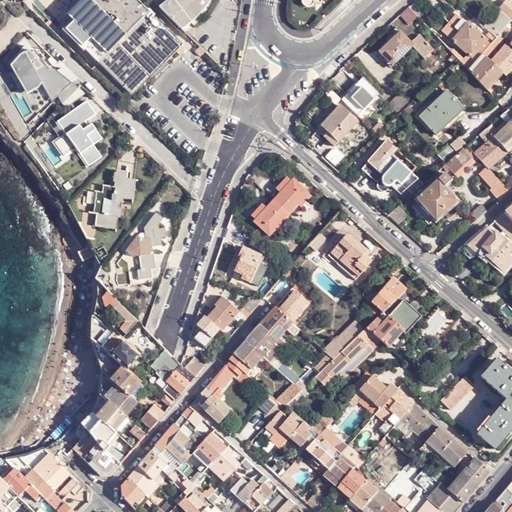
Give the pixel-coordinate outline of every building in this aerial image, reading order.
[(93,3),(90,0),(77,0),(65,12),(75,21),(93,3)] [(108,55),(74,22),(66,31),(99,64),(133,97),(177,52),(182,46),(184,45),(138,0),(95,0),(94,1),(128,34),(108,55)] [(158,7),(182,30),(187,26),(195,19),(204,10),(210,2),(211,0),(168,0),(164,3),(159,7),(158,7)] [(444,0),(441,4),(447,10),(452,4),(447,0),(444,0)] [(94,1),(74,22),(108,55),(128,34),(94,1)] [(501,7),(505,11),(508,14),(511,17),(511,6),(507,1),(501,7)] [(505,11),(488,31),(491,33),(496,38),(499,34),(508,25),(511,20),(511,17),(508,14),(505,11)] [(472,57),(485,42),(487,41),(468,24),(457,14),(450,22),(457,28),(456,30),(448,23),(441,30),(452,40),(472,57)] [(414,46),(411,43),(400,32),(398,34),(392,40),(390,42),(379,52),(387,61),(391,58),(396,63),(413,47),(414,46)] [(496,38),(491,33),(486,38),(491,43),(496,38)] [(496,38),(491,43),(489,46),(482,54),(486,58),(504,38),(499,34),(496,38)] [(419,36),(411,43),(414,46),(413,47),(425,59),(433,50),(419,36)] [(482,54),(489,46),(485,42),(472,57),(467,62),(465,60),(462,63),(468,70),(482,54)] [(11,64),(29,96),(38,89),(40,84),(53,102),(58,96),(73,83),(76,80),(64,68),(52,74),(35,50),(32,52),(25,46),(11,64)] [(187,50),(182,46),(177,52),(181,56),(187,50)] [(511,51),(505,46),(490,62),(502,72),(505,75),(511,67),(511,51)] [(486,58),(482,54),(468,70),(479,82),(486,89),(502,72),(490,62),(486,58)] [(459,60),(455,56),(448,62),(452,66),(459,60)] [(391,58),(387,61),(393,67),(396,63),(391,58)] [(357,83),(341,100),(358,116),(379,94),(365,79),(359,85),(357,83)] [(73,83),(58,96),(63,104),(80,88),(73,83)] [(333,92),(329,96),(336,104),(340,99),(333,92)] [(433,104),(428,109),(431,113),(422,121),(430,130),(436,136),(446,126),(445,125),(449,121),(450,122),(457,116),(463,109),(446,92),(433,104)] [(410,103),(400,94),(390,103),(399,113),(410,103)] [(86,102),(59,122),(68,135),(57,143),(65,155),(75,148),(90,168),(103,157),(94,145),(102,139),(92,125),(86,129),(82,124),(95,115),(86,102)] [(333,136),(339,142),(358,121),(341,105),(331,116),(329,114),(328,115),(331,116),(322,126),(325,129),(333,136)] [(431,113),(428,109),(419,118),(422,121),(431,113)] [(486,130),(507,153),(511,148),(511,122),(511,121),(505,126),(502,130),(495,122),(486,130)] [(325,136),(330,140),(333,136),(325,129),(323,131),(327,134),(325,136)] [(487,168),(488,170),(495,163),(507,153),(486,130),(479,136),(486,145),(475,156),(479,161),(487,168)] [(336,145),(339,142),(333,136),(330,140),(336,145)] [(399,179),(408,170),(391,156),(397,150),(387,141),(368,162),(363,167),(378,181),(377,182),(377,183),(376,186),(378,189),(380,191),(384,192),(387,189),(392,184),(397,179),(399,180),(399,179)] [(436,155),(446,165),(460,153),(450,142),(436,155)] [(446,165),(440,170),(442,172),(445,170),(447,173),(451,171),(454,174),(475,156),(474,155),(467,147),(460,153),(446,165)] [(459,179),(479,161),(475,156),(454,174),(459,179)] [(499,201),(510,192),(488,170),(487,168),(479,175),(492,189),(490,191),(499,201)] [(116,229),(119,217),(123,217),(125,208),(123,208),(125,198),(134,199),(137,182),(128,180),(129,171),(118,169),(117,175),(115,174),(114,181),(116,181),(115,186),(105,185),(103,192),(97,191),(94,213),(96,213),(95,226),(116,229)] [(411,173),(408,170),(399,179),(399,180),(398,184),(401,186),(411,173)] [(459,203),(446,187),(452,181),(445,174),(415,200),(417,202),(434,221),(436,223),(459,203)] [(276,190),(280,194),(291,182),(287,178),(276,190)] [(398,184),(399,180),(397,179),(392,184),(387,189),(390,192),(398,184)] [(280,194),(273,201),(288,216),(298,205),(299,204),(303,200),(308,194),(292,180),(291,182),(280,194)] [(288,216),(273,201),(266,209),(256,220),(254,222),(269,237),(274,231),(278,227),(279,226),(288,216)] [(256,220),(266,209),(262,205),(252,216),(256,220)] [(477,220),(487,212),(481,205),(471,213),(477,220)] [(387,217),(398,226),(407,217),(399,206),(387,217)] [(148,247),(152,246),(162,245),(161,237),(167,236),(165,227),(160,228),(159,224),(164,218),(156,212),(144,227),(146,239),(144,240),(138,236),(125,252),(132,256),(140,255),(142,270),(129,272),(131,285),(150,282),(152,278),(152,273),(155,268),(153,254),(149,254),(148,247)] [(511,228),(511,222),(504,214),(494,222),(504,232),(506,235),(511,241),(511,239),(507,233),(511,228)] [(485,230),(467,246),(478,255),(482,259),(485,257),(503,272),(511,262),(511,259),(506,255),(511,248),(511,247),(502,239),(500,240),(498,238),(494,235),(493,236),(485,230)] [(504,232),(498,238),(500,240),(502,239),(506,235),(504,232)] [(336,240),(340,244),(346,237),(342,233),(336,240)] [(349,236),(348,238),(364,253),(366,251),(349,236)] [(339,263),(358,279),(371,264),(364,257),(366,254),(364,253),(348,238),(346,237),(340,244),(338,246),(330,255),(328,259),(336,266),(339,263)] [(467,246),(460,251),(469,259),(478,255),(467,246)] [(83,264),(95,257),(90,248),(78,255),(83,264)] [(262,256),(245,248),(235,271),(243,275),(241,278),(250,283),(261,261),(260,260),(262,256)] [(355,282),(358,279),(339,263),(336,266),(355,282)] [(371,303),(382,314),(383,313),(406,291),(393,278),(371,303)] [(292,289),(275,308),(292,323),(309,304),(292,289)] [(114,297),(107,291),(102,297),(105,308),(109,304),(109,303),(114,297)] [(234,317),(239,311),(221,296),(221,297),(222,297),(222,298),(216,305),(217,307),(213,312),(210,310),(213,313),(208,318),(222,331),(234,317)] [(109,303),(109,304),(124,320),(119,328),(125,333),(136,320),(114,297),(109,303)] [(222,298),(222,297),(210,310),(213,312),(217,307),(216,305),(222,298)] [(262,300),(254,297),(245,307),(252,312),(256,308),(262,300)] [(376,320),(367,329),(377,337),(382,342),(389,348),(403,332),(406,335),(421,317),(416,312),(409,305),(403,300),(388,317),(383,313),(382,314),(376,320)] [(409,305),(416,312),(418,311),(418,309),(418,305),(417,303),(415,302),(411,303),(409,304),(409,305)] [(292,323),(275,308),(263,323),(280,338),(287,329),(292,323)] [(243,315),(239,311),(234,317),(238,321),(243,315)] [(92,316),(91,338),(95,343),(108,354),(121,340),(107,328),(92,316)] [(300,317),(294,325),(295,326),(302,319),(300,317)] [(334,340),(323,350),(328,354),(334,360),(344,351),(365,330),(356,320),(335,341),(334,340)] [(280,338),(263,323),(258,328),(275,343),(280,338)] [(294,325),(292,323),(287,329),(294,335),(299,329),(295,326),(294,325)] [(275,343),(258,328),(245,342),(263,357),(275,343)] [(365,330),(344,351),(334,360),(321,373),(316,377),(316,378),(325,387),(338,374),(344,380),(371,354),(367,349),(377,337),(367,329),(365,330)] [(382,342),(377,337),(367,349),(371,354),(382,342)] [(110,379),(114,383),(122,389),(130,396),(142,382),(127,370),(122,366),(108,354),(95,343),(91,338),(90,340),(103,373),(110,379)] [(287,344),(280,338),(275,343),(282,349),(287,344)] [(121,340),(108,354),(122,366),(127,370),(139,356),(140,356),(121,340)] [(245,342),(229,361),(231,361),(247,375),(259,361),(263,357),(245,342)] [(282,349),(275,343),(263,357),(270,363),(282,349)] [(164,390),(176,400),(195,379),(181,366),(181,365),(166,350),(151,366),(157,372),(156,374),(160,377),(156,382),(161,387),(166,382),(166,381),(170,384),(164,390)] [(334,360),(328,354),(315,368),(321,373),(334,360)] [(270,363),(263,357),(259,361),(266,367),(270,363)] [(481,378),(506,400),(477,434),(495,449),(511,429),(511,374),(496,360),(481,378)] [(247,375),(231,361),(209,390),(214,394),(215,392),(217,393),(232,375),(243,385),(249,377),(247,375)] [(282,362),(276,369),(295,385),(298,381),(293,377),(296,374),(282,362)] [(321,373),(315,368),(314,366),(309,371),(316,377),(321,373)] [(316,378),(316,377),(309,371),(299,381),(306,387),(316,378)] [(363,387),(372,377),(367,372),(358,383),(350,391),(356,395),(360,391),(363,387)] [(397,390),(390,384),(386,389),(372,377),(363,387),(360,391),(365,395),(359,401),(376,415),(379,411),(381,409),(384,405),(397,390)] [(465,377),(441,401),(450,410),(474,387),(465,377)] [(101,388),(101,394),(102,396),(106,399),(110,403),(122,389),(114,383),(107,391),(101,388)] [(122,389),(110,403),(126,416),(137,403),(130,396),(122,389)] [(298,395),(292,389),(278,402),(281,404),(284,406),(285,407),(298,395)] [(209,390),(199,404),(202,407),(209,399),(210,399),(214,394),(209,390)] [(414,405),(397,390),(384,405),(381,409),(379,411),(376,415),(384,423),(378,429),(386,436),(400,420),(414,405)] [(365,395),(360,391),(356,395),(350,402),(354,406),(359,401),(365,395)] [(101,394),(92,414),(93,415),(106,399),(102,396),(101,394)] [(166,395),(161,400),(170,407),(174,402),(166,395)] [(281,404),(278,402),(270,395),(260,407),(270,416),(281,404)] [(106,399),(93,415),(96,418),(101,421),(115,433),(127,418),(126,416),(110,403),(106,399)] [(209,399),(202,407),(219,422),(229,411),(218,401),(215,404),(210,399),(209,399)] [(155,404),(148,412),(158,421),(164,414),(166,413),(155,404)] [(427,416),(414,405),(400,420),(406,425),(413,431),(427,416)] [(304,422),(285,407),(284,406),(281,410),(289,418),(300,426),(304,422)] [(190,407),(169,431),(175,437),(181,429),(195,411),(190,407)] [(289,418),(281,410),(263,429),(283,446),(285,443),(290,438),(279,429),(289,418)] [(158,421),(148,412),(141,420),(152,429),(153,427),(158,421)] [(320,436),(326,428),(333,421),(324,413),(311,428),(319,436),(320,436)] [(92,414),(81,425),(85,428),(87,430),(89,432),(101,421),(96,418),(93,415),(92,414)] [(439,427),(427,416),(413,431),(426,443),(439,427)] [(115,433),(116,434),(120,437),(130,425),(132,422),(127,418),(115,433)] [(290,438),(300,426),(289,418),(279,429),(290,438)] [(406,425),(400,420),(386,436),(393,442),(395,440),(393,438),(399,432),(406,425)] [(103,450),(121,464),(126,459),(128,457),(112,447),(110,448),(107,445),(116,434),(115,433),(101,421),(89,432),(92,435),(98,444),(101,448),(103,450)] [(144,431),(132,422),(130,425),(133,428),(131,431),(141,441),(147,434),(144,431)] [(310,427),(304,422),(300,426),(290,438),(300,447),(301,448),(305,443),(310,438),(311,436),(306,432),(310,427)] [(413,431),(406,425),(399,432),(403,436),(401,439),(401,440),(399,442),(401,445),(403,442),(413,431)] [(310,427),(306,432),(311,436),(310,438),(314,441),(316,439),(319,436),(311,428),(310,427)] [(452,439),(439,427),(426,443),(439,454),(452,439)] [(341,454),(348,447),(326,428),(320,436),(337,451),(341,454)] [(173,440),(167,448),(184,464),(191,456),(193,454),(207,440),(197,431),(190,438),(181,429),(175,437),(173,440)] [(169,431),(155,447),(162,454),(167,448),(173,440),(175,437),(169,431)] [(95,447),(98,444),(92,435),(89,432),(85,437),(95,447)] [(209,437),(207,440),(193,454),(204,464),(201,467),(202,468),(200,470),(204,473),(209,467),(213,463),(227,448),(212,434),(209,437)] [(334,455),(337,451),(320,436),(319,436),(316,439),(334,455)] [(309,446),(314,441),(310,438),(305,443),(309,446)] [(342,455),(341,454),(337,451),(334,455),(316,439),(314,441),(309,446),(306,450),(312,455),(308,460),(323,474),(328,469),(328,470),(339,458),(342,455)] [(467,452),(452,439),(439,454),(454,467),(467,452)] [(77,452),(84,459),(93,449),(85,443),(77,452)] [(301,448),(300,447),(296,452),(301,456),(306,450),(309,446),(305,443),(301,448)] [(439,454),(426,443),(419,451),(421,454),(422,452),(430,458),(430,459),(433,461),(439,454)] [(84,460),(89,465),(103,450),(101,448),(98,444),(95,447),(93,449),(84,459),(84,460)] [(342,455),(351,462),(356,467),(358,469),(365,461),(358,455),(348,447),(341,454),(342,455)] [(234,454),(227,448),(213,463),(209,467),(225,481),(229,477),(240,465),(231,457),(234,454)] [(412,459),(419,451),(416,449),(409,456),(412,459)] [(111,476),(121,464),(103,450),(89,465),(101,477),(111,476)] [(167,466),(152,451),(140,466),(154,480),(165,467),(167,466)] [(70,475),(49,454),(38,466),(33,471),(38,475),(54,490),(60,484),(70,475)] [(454,467),(439,454),(433,461),(450,475),(456,468),(454,467)] [(351,462),(342,455),(339,458),(353,471),(356,467),(351,462)] [(353,471),(339,458),(328,470),(328,469),(323,474),(322,475),(330,483),(331,482),(335,477),(342,483),(353,471)] [(489,471),(475,458),(448,490),(463,503),(489,471)] [(433,461),(430,459),(423,468),(425,470),(433,461)] [(0,460),(0,478),(0,479),(9,487),(18,496),(19,497),(25,491),(33,498),(36,501),(42,496),(38,492),(29,484),(23,478),(12,467),(5,460),(0,460)] [(280,478),(292,490),(298,483),(291,476),(293,475),(295,474),(296,473),(298,472),(300,472),(297,460),(280,478)] [(154,480),(140,466),(129,478),(143,493),(154,480)] [(177,480),(165,467),(154,480),(159,485),(163,481),(165,482),(166,480),(172,485),(173,484),(177,480)] [(30,470),(23,478),(29,484),(42,496),(58,511),(78,511),(79,511),(72,504),(69,508),(62,500),(53,492),(54,490),(38,475),(33,471),(31,469),(30,470)] [(204,473),(200,470),(190,481),(193,485),(204,473)] [(355,494),(366,482),(353,471),(342,483),(355,494)] [(436,471),(432,476),(440,483),(442,485),(446,480),(436,471)] [(338,487),(342,483),(335,477),(331,482),(338,488),(338,487)] [(0,502),(1,502),(0,500),(0,497),(9,487),(0,479),(0,478),(0,502)] [(135,502),(143,493),(129,478),(122,487),(123,497),(132,507),(135,502)] [(352,498),(350,499),(362,509),(377,491),(380,488),(369,478),(366,482),(355,494),(352,498)] [(65,489),(59,495),(66,496),(79,483),(75,479),(65,489)] [(190,481),(187,479),(182,485),(188,491),(190,493),(196,487),(193,485),(190,481)] [(248,501),(260,488),(252,481),(248,484),(242,479),(235,487),(240,492),(236,496),(245,504),(248,501)] [(148,498),(159,485),(154,480),(143,493),(146,497),(148,498)] [(188,491),(182,485),(177,480),(173,484),(179,491),(172,499),(177,503),(188,491)] [(355,494),(342,483),(338,487),(352,498),(355,494)] [(442,485),(440,483),(427,499),(435,506),(441,511),(455,511),(463,503),(448,490),(442,485)] [(60,484),(54,490),(59,495),(65,489),(60,484)] [(273,493),(264,484),(260,488),(248,501),(257,510),(273,493)] [(511,484),(502,496),(507,500),(511,494),(511,484)] [(0,500),(1,502),(0,502),(0,510),(1,511),(2,511),(18,496),(9,487),(0,497),(0,500)] [(392,498),(380,488),(377,491),(389,501),(392,498)] [(208,499),(199,490),(194,494),(207,507),(211,503),(208,499)] [(224,498),(216,490),(208,499),(211,503),(215,507),(222,499),(223,500),(224,498)] [(25,491),(19,497),(26,505),(33,498),(25,491)] [(379,511),(389,501),(377,491),(362,509),(359,511),(379,511)] [(138,505),(146,497),(143,493),(135,502),(138,505)] [(309,505),(316,511),(319,509),(323,505),(323,504),(326,502),(316,493),(307,503),(308,504),(309,505)] [(187,511),(201,511),(207,507),(194,494),(182,506),(187,511)] [(502,496),(495,504),(502,511),(511,511),(511,494),(507,500),(502,496)] [(161,510),(163,511),(168,511),(177,503),(172,499),(161,510)] [(234,511),(223,500),(222,499),(215,507),(220,511),(234,511)] [(296,504),(290,499),(285,505),(288,508),(285,510),(287,511),(288,511),(289,511),(296,504)] [(399,511),(400,511),(389,501),(379,511),(399,511)] [(220,511),(215,507),(211,503),(207,507),(212,511),(220,511)] [(404,509),(408,511),(418,511),(419,511),(409,503),(404,509)]
